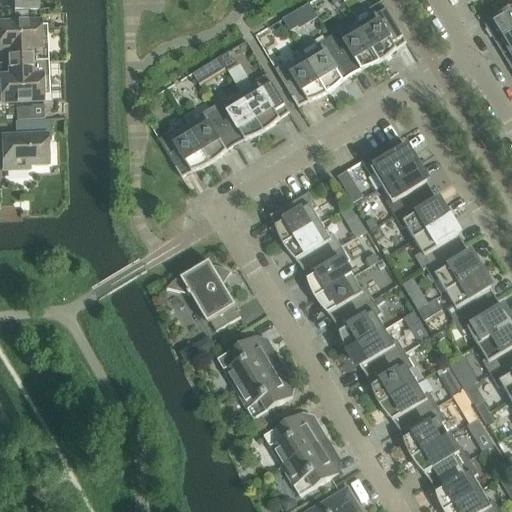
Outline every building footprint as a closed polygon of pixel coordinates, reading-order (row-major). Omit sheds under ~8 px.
[(13,0),(14,13),(38,12),(37,0),(13,0)] [(487,27),(498,46),(511,37),(511,0),(508,0),(494,9),(501,19),(487,27)] [(359,28),(380,62),(397,51),(407,45),(382,4),(368,13),(372,20),(359,28)] [(0,51),(8,51),(9,65),(47,63),(46,49),(41,50),(40,23),(29,24),(28,12),(14,13),(14,25),(0,25),(0,51)] [(293,17),(284,22),(290,32),(299,27),(293,17)] [(344,32),(330,40),(353,78),(380,62),(359,28),(346,36),(344,32)] [(511,37),(498,46),(509,63),(511,61),(511,37)] [(306,60),(327,94),(353,78),(330,40),(317,48),(319,52),(306,60)] [(228,74),(237,69),(229,55),(220,60),(228,74)] [(327,94),(306,60),(293,68),(291,64),(276,73),(299,110),(309,104),(309,105),(327,94)] [(47,63),(9,65),(9,78),(0,77),(0,88),(1,105),(44,104),(43,77),(47,77),(47,63)] [(243,98),(263,132),(281,122),(280,121),(290,115),(268,78),(253,86),(256,91),(243,98)] [(227,102),(214,110),(236,148),(263,132),(243,98),(230,106),(227,102)] [(189,130),(210,164),(236,148),(214,110),(200,118),(202,123),(189,130)] [(47,138),(50,138),(50,123),(22,124),(22,138),(2,138),(3,168),(3,173),(29,172),(29,168),(48,168),(47,138)] [(210,164),(189,130),(176,138),(174,134),(160,143),(182,180),(192,174),(192,175),(210,164)] [(375,176),(383,189),(417,169),(406,151),(406,152),(400,142),(362,165),(371,179),(375,176)] [(387,205),(395,218),(433,195),(417,169),(383,189),(391,202),(387,205)] [(407,230),(415,242),(449,222),(433,195),(395,218),(403,232),(407,230)] [(278,229),(288,247),(322,226),(314,213),(319,211),(310,196),(272,219),(278,229)] [(424,273),(427,271),(465,249),(449,222),(415,242),(423,255),(416,260),(424,273)] [(322,226),(288,247),(304,273),(342,250),(334,237),(330,239),(322,226)] [(465,249),(427,271),(435,285),(439,283),(447,296),(481,275),(465,249)] [(304,273),(320,300),(354,279),(346,266),(350,264),(342,250),(304,273)] [(216,334),(217,335),(241,320),(241,319),(240,319),(232,306),(234,305),(220,282),(230,276),(231,277),(232,276),(228,274),(223,272),(219,270),(215,269),(211,269),(206,269),(201,270),(197,271),(192,273),(189,275),(185,277),(180,280),(177,283),(174,285),(170,289),(167,293),(168,294),(169,292),(190,297),(191,300),(193,299),(207,321),(209,320),(217,333),(216,334)] [(481,275),(447,296),(455,309),(448,313),(456,327),(497,302),(481,275)] [(320,300),(336,326),(374,303),(366,290),(362,292),(354,279),(320,300)] [(472,336),(479,349),(511,329),(511,326),(497,302),(456,327),(464,341),(472,336)] [(374,303),(336,326),(352,353),(386,332),(378,320),(382,317),(374,303)] [(409,320),(415,329),(421,325),(415,316),(409,320)] [(483,365),(491,378),(511,365),(511,329),(479,349),(487,362),(483,365)] [(394,345),(386,332),(352,353),(368,380),(406,357),(398,343),(394,345)] [(219,363),(237,393),(282,365),(275,354),(264,351),(257,340),(219,363)] [(368,380),(384,406),(418,386),(411,373),(415,371),(406,357),(368,380)] [(282,365),(237,393),(255,423),(293,400),(287,389),(289,377),(282,365)] [(504,389),(511,402),(511,401),(511,365),(491,378),(499,392),(504,389)] [(384,406),(400,433),(438,410),(430,397),(426,399),(418,386),(384,406)] [(476,410),(483,420),(490,415),(483,405),(476,410)] [(400,433),(416,460),(450,439),(443,426),(447,424),(438,410),(400,433)] [(490,415),(483,420),(489,430),(496,426),(490,415)] [(265,440),(283,470),(329,442),(322,431),(310,428),(303,417),(265,440)] [(450,439),(416,460),(432,486),(471,463),(462,450),(458,452),(450,439)] [(329,442),(283,470),(302,500),(340,477),(333,465),(336,454),(329,442)] [(471,463),(432,486),(447,511),(450,511),(483,493),(474,478),(478,475),(471,463)] [(354,511),(352,509),(357,506),(349,491),(314,511),(354,511)] [(450,511),(499,511),(495,503),(490,506),(483,493),(450,511)]
